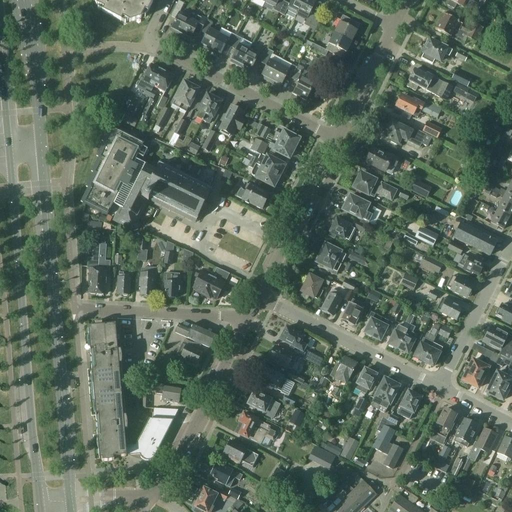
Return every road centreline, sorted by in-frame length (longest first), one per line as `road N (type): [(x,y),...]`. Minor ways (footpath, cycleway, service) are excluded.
road 1 (secondary): [(10,161),(38,503)]
road 2 (secondary): [(71,499),(42,159)]
road 3 (residential): [(337,138),(154,46),(148,34),(166,0)]
road 4 (residential): [(439,388),(258,296)]
road 5 (residential): [(159,492),(245,321)]
road 6 (residential): [(258,296),(337,138)]
road 7 (residential): [(439,388),(511,244)]
road 8 (residential): [(85,309),(245,321)]
road 9 (secondary): [(40,134),(22,0)]
road 10 (residential): [(337,138),(394,25)]
